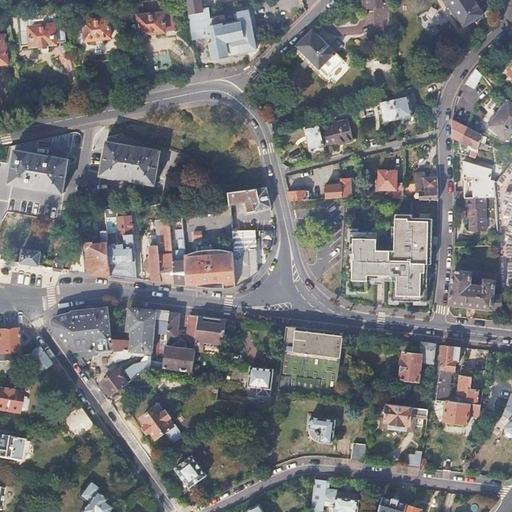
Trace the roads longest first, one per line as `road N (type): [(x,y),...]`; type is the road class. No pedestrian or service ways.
road 1 (residential): [(438,329),(453,87),(494,38),(509,0)]
road 2 (residential): [(511,496),(306,469),(208,511)]
road 3 (residential): [(173,511),(19,298)]
road 4 (primary): [(225,93),(0,134)]
road 5 (residential): [(227,306),(107,290),(19,298)]
road 6 (primary): [(287,233),(260,125),(225,93)]
road 7 (residential): [(328,0),(225,93)]
